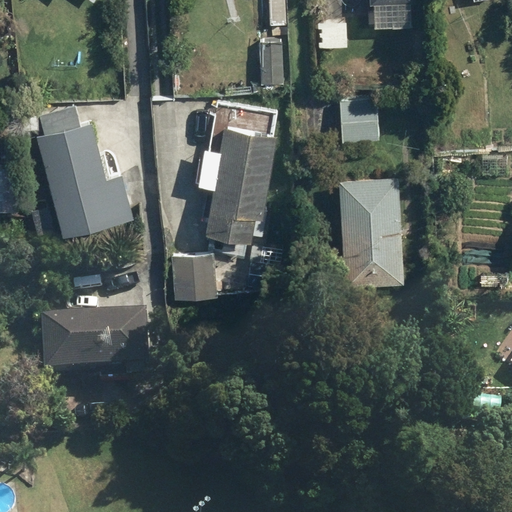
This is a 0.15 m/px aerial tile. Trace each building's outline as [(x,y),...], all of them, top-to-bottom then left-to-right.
[(408,24),(407,0),(366,0),(367,25),(408,24)] [(343,19),(316,18),(316,48),(343,48),(343,19)] [(281,38),(257,39),(258,85),(283,84),(281,38)] [(375,96),(335,95),(335,140),(375,140),(375,96)] [(211,123),(220,125),(202,232),(231,237),(228,251),(243,253),(247,230),(263,233),(267,207),(256,205),(272,112),(215,102),(211,123)] [(73,103),(28,114),(55,235),(132,217),(116,150),(97,154),(89,119),(78,122),(73,103)] [(0,208),(15,209),(16,168),(0,167),(0,208)] [(396,173),(334,176),(338,283),(400,280),(396,173)] [(211,249),(170,251),(173,298),(214,296),(211,249)] [(36,376),(95,376),(95,387),(138,387),(138,322),(35,322),(36,376)]
